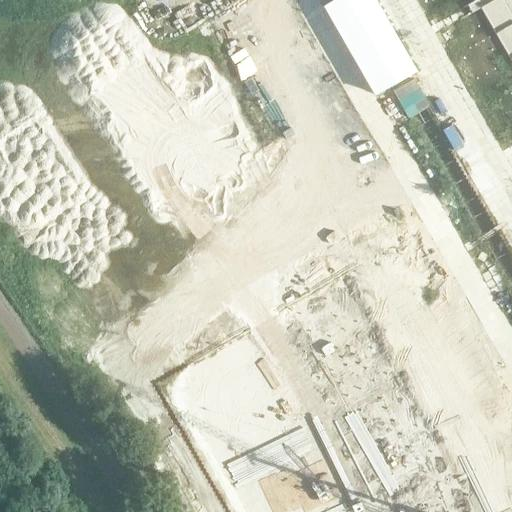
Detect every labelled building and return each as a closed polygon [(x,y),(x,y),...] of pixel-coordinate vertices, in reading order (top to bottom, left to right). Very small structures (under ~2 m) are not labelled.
[(276,0),(135,0),(0,25),(0,168),(114,348),(121,344),(392,200),(276,0)] [(400,41),(376,0),(337,0),(324,8),(376,97),(419,73),(400,41)] [(420,0),(507,150),(511,146),(511,60),(482,8),(472,14),(461,19),(457,12),(467,6),(477,0),(420,0)] [(477,0),(467,6),(472,14),(482,8),(511,60),(511,13),(504,0),(477,0)] [(390,249),(194,362),(208,387),(182,402),(186,407),(180,410),(193,431),(198,428),(216,459),(211,462),(221,480),(226,477),(230,485),(225,488),(237,507),(242,504),(246,511),(511,511),(511,464),(511,462),(392,255),(393,254),(390,249)]
